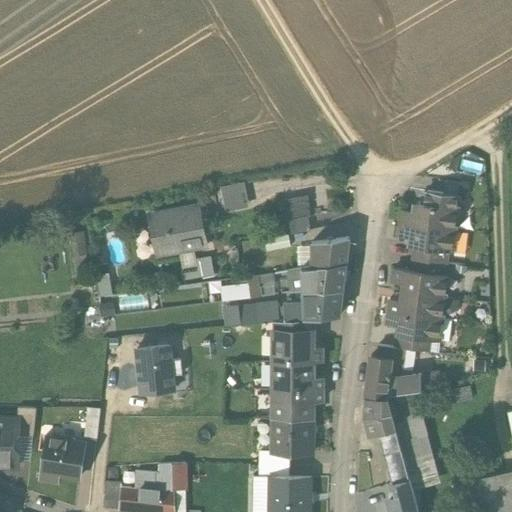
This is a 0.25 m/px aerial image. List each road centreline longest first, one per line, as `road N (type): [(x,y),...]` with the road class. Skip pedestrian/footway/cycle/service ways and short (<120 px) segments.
road 1 (residential): [(378,178),(339,511)]
road 2 (track): [(497,113),(504,388)]
road 3 (track): [(261,0),(378,178)]
